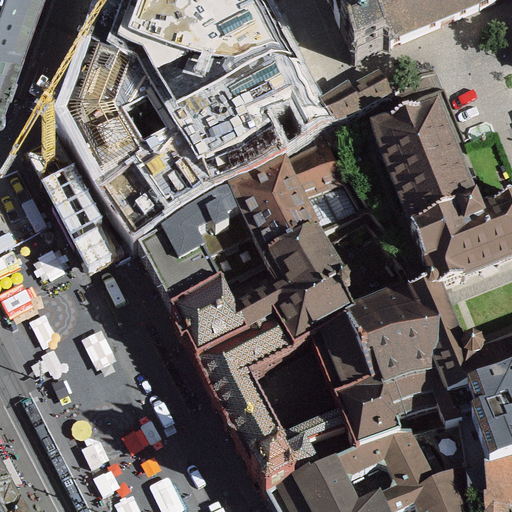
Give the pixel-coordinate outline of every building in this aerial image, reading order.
[(13,65),(37,0),(0,0),(0,107),(0,108),(1,107),(2,106),(3,105),(3,104),(4,103),(4,102),(3,101),(2,99),(1,98),(7,84),(10,86),(17,67),(13,65)] [(351,93),(349,88),(319,107),(300,70),(280,34),(279,33),(268,11),(269,11),(268,8),(263,0),(108,0),(101,23),(78,85),(65,122),(63,122),(60,127),(60,131),(64,135),(66,136),(96,190),(101,199),(136,250),(212,202),(247,189),(281,167),(266,139),(292,125),(305,149),(306,148),(307,147),(330,134),(331,136),(390,98),(379,78),(351,93)] [(511,0),(326,0),(353,60),(351,65),(355,67),(358,61),(383,50),(389,52),(390,49),(415,39),(504,0),(511,0)] [(511,344),(482,357),(484,353),(481,345),(473,342),(465,345),(463,349),(440,291),(461,283),(465,281),(490,272),(511,262),(511,200),(495,208),(495,210),(480,216),(476,207),(477,206),(476,204),(475,204),(469,190),(470,189),(469,185),(467,186),(461,171),(463,170),(461,167),(460,167),(454,152),(455,152),(454,148),(452,148),(446,134),(448,133),(446,129),(445,130),(439,115),(440,115),(439,111),(437,111),(374,136),(372,137),(374,141),(375,141),(381,155),(380,156),(381,160),(383,159),(389,174),(387,174),(389,178),(390,178),(396,192),(395,193),(396,197),(398,196),(404,211),(402,212),(404,215),(405,215),(411,230),(410,230),(411,232),(424,266),(426,266),(434,285),(418,292),(461,397),(468,394),(511,376),(511,344)] [(173,319),(239,282),(240,284),(319,240),(362,216),(327,153),(297,171),(232,207),(218,210),(191,227),(162,245),(156,248),(138,258),(159,295),(171,317),(172,317),(173,319)] [(196,369),(195,370),(197,374),(198,374),(230,435),(235,445),(250,474),(266,505),(270,502),(295,490),(311,482),(312,484),(329,475),(377,451),(410,441),(412,440),(406,424),(437,411),(446,433),(462,427),(452,400),(461,397),(418,292),(406,296),(402,298),(388,303),(384,305),(371,310),(367,312),(353,318),(353,317),(351,315),(349,311),(347,308),(341,298),(350,293),(319,240),(240,284),(239,282),(173,319),(171,320),(196,369)] [(511,376),(468,394),(477,419),(473,421),(472,423),(489,471),(466,480),(467,497),(484,499),(484,500),(486,500),(488,497),(485,476),(511,464),(511,376)] [(312,484),(311,482),(295,490),(266,505),(269,511),(485,511),(484,500),(484,499),(467,497),(466,480),(434,489),(410,441),(377,451),(312,484)] [(506,511),(507,506),(511,504),(511,464),(485,476),(488,497),(486,500),(484,500),(485,511),(506,511)] [(0,511),(14,511),(5,495),(0,497),(0,511)]
